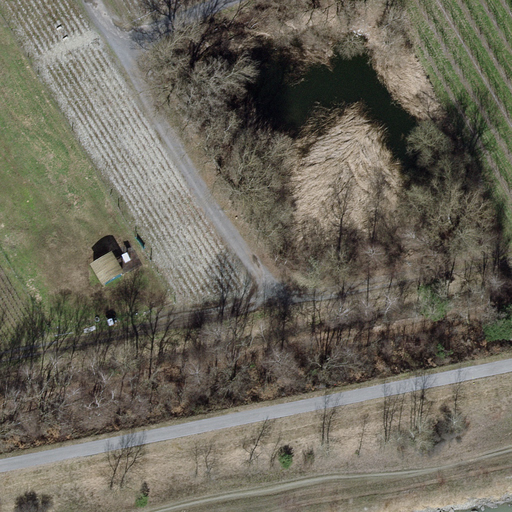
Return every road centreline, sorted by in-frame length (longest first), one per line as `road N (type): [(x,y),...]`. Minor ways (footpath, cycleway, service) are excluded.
road 1 (track): [(94,0),(276,305)]
road 2 (track): [(276,305),(0,361)]
road 3 (track): [(276,305),(511,259)]
